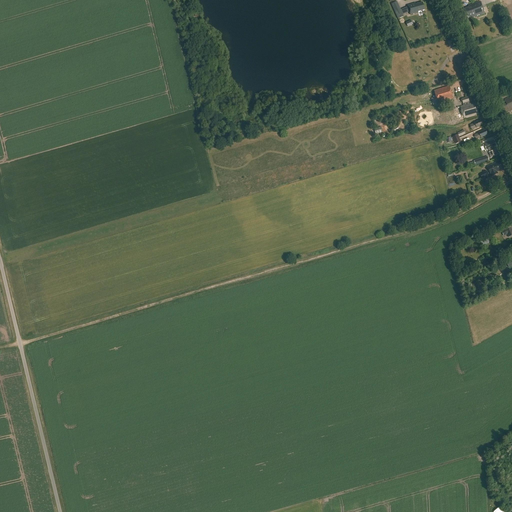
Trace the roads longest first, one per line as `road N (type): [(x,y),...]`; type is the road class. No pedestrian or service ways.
road 1 (track): [(511,180),(421,228),(0,346)]
road 2 (unclassified): [(59,511),(0,260)]
road 3 (tertiary): [(511,152),(443,0)]
